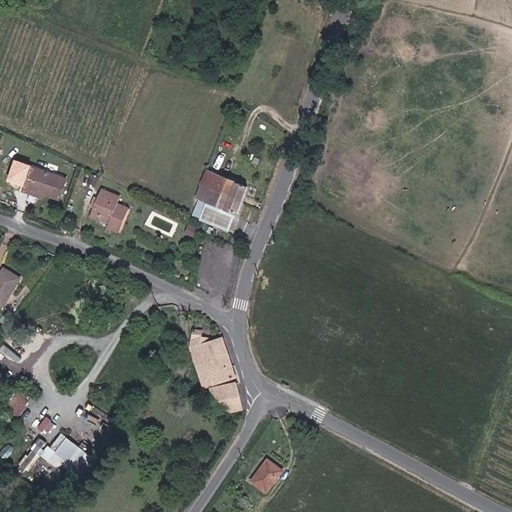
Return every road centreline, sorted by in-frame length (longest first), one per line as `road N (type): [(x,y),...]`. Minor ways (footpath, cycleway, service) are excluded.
road 1 (residential): [(353,0),(256,256),(240,324)]
road 2 (residential): [(0,215),(163,282),(240,324)]
road 3 (residential): [(264,397),(319,414),(496,511)]
road 4 (residential): [(195,511),(264,397)]
